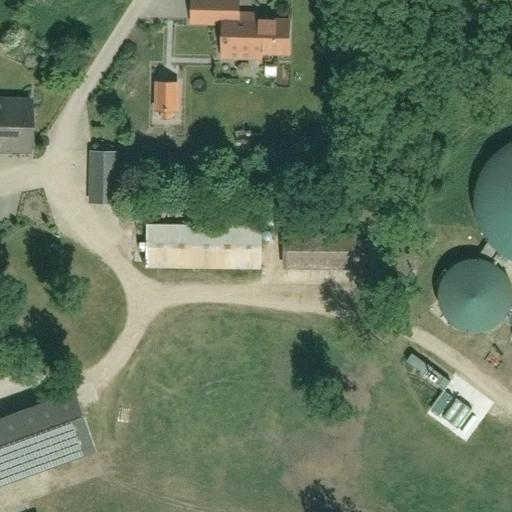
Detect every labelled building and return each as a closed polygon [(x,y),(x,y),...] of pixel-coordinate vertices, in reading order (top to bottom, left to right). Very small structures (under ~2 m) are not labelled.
[(260,53),(289,54),(290,21),(255,20),(256,15),(224,14),(223,58),(260,59),(260,53)] [(0,153),(26,154),(27,99),(0,98),(0,153)] [(511,139),(510,140),(492,153),(479,171),(474,192),(476,214),(484,232),(496,246),(511,256),(511,139)] [(89,150),(88,202),(118,203),(119,151),(89,150)] [(263,271),(263,227),(151,228),(151,272),(263,271)] [(288,234),(289,268),(342,267),(342,250),(330,251),(329,233),(288,234)] [(511,300),(511,287),(507,275),(498,265),(487,259),(475,256),(462,258),(451,265),(442,274),(438,286),(437,299),(441,311),(448,320),(457,327),(468,331),(480,331),(491,327),(500,321),(507,312),(511,300)] [(77,398),(0,425),(0,486),(97,451),(77,398)]
